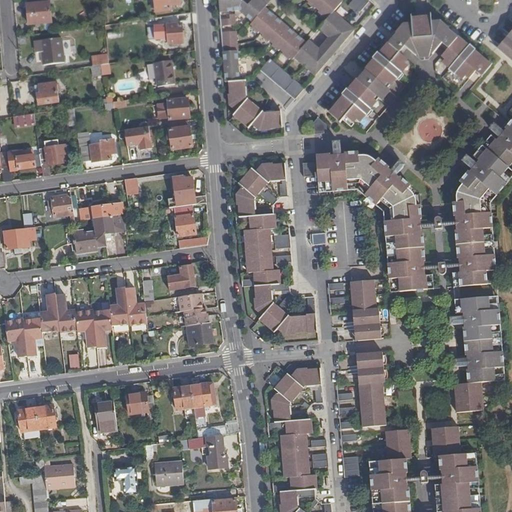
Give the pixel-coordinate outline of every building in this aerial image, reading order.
[(155,0),(157,10),(171,8),(171,4),(181,3),(181,0),(155,0)] [(232,0),(219,0),(220,13),(238,11),(251,22),(248,25),(250,27),(249,30),(256,36),(258,34),(262,37),(260,39),(265,44),(267,41),(271,45),(270,48),(275,53),(278,51),(282,54),(280,57),(286,62),(288,59),(290,62),(293,58),(313,76),(327,60),(317,50),(306,40),(303,44),(262,9),(266,5),(259,0),(249,0),(245,5),(241,1),(232,1),(232,0)] [(301,0),(303,2),(302,3),(305,6),(307,5),(313,11),(312,12),(315,15),(316,13),(323,18),(322,20),(323,21),(316,29),(327,39),(338,48),(353,30),(333,12),(342,2),(338,0),(301,0)] [(365,0),(352,0),(347,7),(357,15),(369,2),(365,0)] [(30,24),(41,23),(52,21),(51,1),(28,3),(30,24)] [(227,20),(221,20),(221,27),(233,26),(232,15),(227,16),(227,20)] [(481,78),(490,67),(457,38),(456,39),(453,36),(448,32),(449,31),(441,23),(432,23),(432,18),(412,19),(412,25),(403,26),(394,36),(396,37),(392,41),(389,45),(387,44),(363,72),(365,73),(358,81),(356,81),(327,114),(338,123),(341,120),(349,127),(352,123),(349,121),(353,117),(357,121),(369,108),(366,105),(374,96),(379,101),(388,92),(381,86),(404,60),(396,52),(401,48),(403,46),(414,56),(430,55),(440,44),(444,47),(446,49),(439,56),(450,66),(444,72),(450,77),(454,74),(460,80),(464,76),(468,79),(474,72),(481,78)] [(52,21),(41,23),(42,30),(53,28),(52,21)] [(169,32),(169,37),(169,43),(184,41),(183,23),(156,25),(157,33),(169,32)] [(234,32),(222,34),(226,83),(232,84),(234,108),(239,112),(235,116),(237,117),(236,119),(246,128),(247,127),(250,129),(253,125),(259,130),(279,128),(278,113),(265,114),(263,112),(261,115),(249,103),(251,100),(248,98),(246,82),(238,83),(234,32)] [(511,36),(500,51),(511,61),(511,36)] [(59,38),(33,41),(35,52),(39,51),(40,65),(61,63),(59,38)] [(334,52),(338,48),(327,39),(323,43),(317,50),(327,60),(334,52)] [(102,64),(110,63),(109,55),(93,57),(94,65),(102,64)] [(173,83),(169,60),(153,62),(153,63),(155,78),(156,86),(173,83)] [(268,60),(259,70),(293,100),(302,89),(268,60)] [(153,63),(145,64),(147,79),(155,78),(153,63)] [(103,74),(102,64),(94,65),(92,65),(94,76),(103,74)] [(38,104),(60,101),(58,90),(60,90),(60,83),(57,84),(57,82),(36,85),(38,104)] [(170,116),(170,119),(190,117),(189,98),(177,99),(176,97),(168,97),(169,103),(159,104),(160,117),(170,116)] [(70,124),(77,123),(75,107),(68,108),(70,124)] [(456,216),(456,221),(457,225),(457,229),(455,229),(457,258),(459,258),(460,263),(460,267),(460,273),(459,273),(460,287),(487,285),(486,271),(493,270),(492,255),(484,256),(483,229),(489,228),(488,213),(481,214),(481,201),(488,192),(495,197),(505,184),(500,179),(511,163),(511,110),(510,113),(511,115),(511,121),(505,130),(506,131),(504,133),(496,127),(493,128),(492,130),(492,132),(500,139),(497,141),(496,141),(479,160),(480,162),(478,164),(471,158),(469,158),(467,159),(466,162),(467,163),(474,170),(471,173),(470,172),(461,182),(463,184),(456,194),(455,198),(456,203),(453,203),(454,216),(456,216)] [(36,113),(14,116),(16,126),(37,123),(36,113)] [(324,124),(316,118),(310,124),(310,134),(324,132),(324,124)] [(153,148),(150,126),(125,130),(127,145),(140,144),(141,150),(153,148)] [(173,143),(174,149),(193,146),(190,126),(171,129),(171,134),(169,135),(170,144),(173,143)] [(91,145),(82,147),(85,162),(93,161),(94,162),(112,159),(111,152),(116,151),(114,139),(109,139),(101,140),(102,144),(91,145)] [(420,227),(420,223),(420,219),(421,219),(420,205),(417,205),(417,200),(416,197),(408,187),(410,185),(401,177),(399,178),(396,175),(402,167),(403,165),(401,163),(399,163),(391,171),(388,169),(389,168),(379,159),(377,160),(372,156),(368,155),(359,155),(359,152),(345,152),(345,154),(341,154),(341,147),(341,144),(339,142),(337,142),(335,144),(334,146),(334,155),(331,155),(331,153),(317,154),(317,161),(304,162),(305,176),(319,176),(319,182),(333,182),(333,189),(349,188),(348,181),(360,181),(372,190),(367,196),(378,205),(383,199),(392,207),(393,221),(386,221),(388,236),(395,236),(397,262),(390,263),(391,278),(398,277),(399,292),(427,289),(426,276),(424,276),(424,270),(423,266),(423,260),(425,260),(423,233),(421,233),(420,227)] [(43,176),(51,175),(50,165),(68,162),(66,146),(40,149),(40,154),(42,164),(43,176)] [(3,172),(4,182),(13,181),(12,170),(36,167),(36,165),(42,164),(40,154),(34,155),(34,150),(9,153),(10,158),(1,160),(3,172)] [(242,217),(236,218),(237,225),(252,224),(252,216),(255,216),(254,194),(256,192),(255,190),(262,182),(263,184),(267,179),(282,178),(281,164),(262,165),(257,170),(254,168),(252,170),(251,169),(240,181),(242,183),(240,185),(244,189),(240,193),(242,217)] [(207,203),(207,195),(195,197),(193,176),(185,177),(184,174),(175,175),(177,199),(179,199),(180,206),(193,204),(207,203)] [(139,177),(125,179),(128,194),(136,193),(135,188),(140,187),(139,177)] [(264,187),(260,191),(269,201),(273,197),(264,187)] [(80,220),(76,194),(71,195),(74,214),(75,221),(80,220)] [(74,214),(71,195),(53,198),(54,203),(50,203),(51,211),(55,210),(56,217),(74,214)] [(168,200),(169,208),(170,207),(174,207),(180,206),(179,199),(177,199),(168,200)] [(95,218),(125,214),(123,200),(113,201),(114,205),(94,207),(95,218)] [(193,204),(180,206),(174,207),(175,212),(176,222),(173,222),(174,230),(177,230),(178,235),(196,233),(193,204)] [(257,215),(255,216),(256,231),(252,231),(252,233),(250,233),(251,244),(253,244),(253,248),(251,248),(252,257),(254,257),(255,262),(253,262),(253,271),(255,270),(255,273),(262,273),(263,285),(260,285),(260,279),(243,281),(244,288),(257,287),(259,309),(267,316),(263,320),(265,322),(263,324),(273,333),(275,331),(278,333),(282,329),(286,333),(300,332),(301,335),(308,335),(309,334),(308,317),(295,318),(293,315),(291,317),(277,304),(278,303),(274,299),(273,285),(276,285),(276,291),(290,290),(290,284),(279,284),(279,282),(281,282),(280,273),(278,273),(278,271),(273,271),(270,229),(271,229),(271,226),(273,225),(272,218),(270,218),(269,207),(257,208),(257,215)] [(126,229),(125,214),(95,218),(97,231),(98,234),(106,232),(126,229)] [(30,216),(24,216),(25,227),(29,227),(32,227),(30,216)] [(435,219),(434,223),(435,227),(435,228),(438,228),(443,228),(443,226),(442,222),(442,220),(442,218),(440,217),(438,217),(437,217),(435,217),(435,219)] [(32,227),(29,227),(29,229),(6,231),(8,248),(16,247),(23,246),(31,245),(30,239),(37,239),(36,226),(32,227)] [(107,241),(106,232),(98,234),(97,231),(88,233),(86,233),(86,230),(75,231),(78,252),(99,248),(99,246),(99,243),(107,241)] [(325,234),(312,235),(312,246),(326,245),(325,234)] [(274,236),(275,248),(289,247),(288,235),(274,236)] [(208,245),(210,236),(179,241),(180,248),(208,245)] [(438,264),(437,265),(438,269),(438,270),(439,273),(441,273),(443,273),(445,271),(446,268),(446,264),(446,261),(442,261),(438,262),(438,264)] [(170,289),(196,286),(194,265),(181,266),(182,274),(168,276),(170,289)] [(353,310),(356,311),(359,339),(381,338),(381,336),(383,336),(384,333),(385,330),(383,325),(377,326),(377,320),(382,319),(382,318),(382,314),(382,311),(379,311),(379,308),(377,308),(374,280),(351,282),(353,310)] [(153,281),(144,282),(146,298),(146,301),(155,300),(153,281)] [(125,283),(125,282),(116,283),(118,300),(109,301),(110,304),(113,326),(131,324),(125,283)] [(146,301),(146,298),(136,299),(134,282),(125,283),(131,324),(131,326),(148,323),(145,301),(146,301)] [(42,332),(59,330),(54,294),(54,293),(46,294),(48,311),(39,313),(40,318),(42,332)] [(59,330),(59,332),(76,330),(74,309),(66,310),(63,293),(54,294),(59,330)] [(204,307),(201,293),(180,296),(182,310),(185,310),(204,307)] [(297,300),(292,295),(282,306),(287,310),(297,300)] [(489,297),(461,300),(462,314),(465,314),(465,317),(457,317),(454,318),(453,320),(454,323),(456,325),(460,325),(466,324),(466,328),(465,328),(463,328),(465,355),(468,354),(469,358),(462,358),(459,359),(457,360),(457,363),(458,365),(460,366),(469,365),(469,368),(466,368),(468,384),(453,385),(455,412),(481,410),(479,383),(495,381),(494,367),(501,367),(500,352),(493,352),(491,326),(498,325),(497,310),(490,311),(489,297)] [(104,331),(113,329),(113,326),(110,304),(92,307),(97,348),(97,349),(106,348),(104,331)] [(76,330),(77,332),(86,331),(88,349),(97,348),(92,307),(91,305),(73,308),(74,309),(76,330)] [(206,307),(204,307),(185,310),(188,325),(209,322),(206,307)] [(33,339),(43,338),(42,332),(40,318),(22,320),(27,356),(27,357),(35,356),(33,339)] [(5,324),(8,341),(17,340),(19,357),(27,356),(22,320),(22,319),(7,321),(5,321),(5,324)] [(214,341),(211,322),(209,322),(188,325),(190,344),(214,341)] [(383,356),(383,353),(360,355),(363,385),(360,385),(363,427),(386,425),(382,382),(385,382),(385,380),(388,379),(388,376),(388,372),(386,370),(381,370),(381,365),(385,364),(387,362),(387,360),(386,357),(385,356),(383,356)] [(277,486),(277,493),(282,493),(284,511),(300,511),(301,511),(297,507),(296,492),(299,492),(299,497),(313,496),(312,490),(314,490),(313,487),(315,487),(314,479),(313,479),(312,477),(309,477),(306,436),(309,436),(309,433),(311,433),(310,423),(308,424),(308,420),(307,420),(306,414),(293,416),(293,421),(291,421),(289,402),(291,399),(289,397),(297,387),(299,390),(301,388),(319,386),(318,370),(296,372),(292,377),(288,375),(286,377),(284,375),(276,384),(278,386),(276,389),(280,392),(276,398),(277,423),(273,423),(273,430),(285,429),(285,422),(288,422),(288,429),(288,435),(288,436),(288,438),(286,438),(287,449),(289,449),(289,454),(287,454),(288,462),(290,462),(290,468),(288,468),(289,476),(291,476),(292,485),(292,491),(290,492),(290,485),(277,486)] [(209,384),(191,386),(194,408),(199,407),(202,406),(212,405),(209,384)] [(194,408),(191,386),(174,388),(177,410),(185,409),(194,408)] [(146,392),(125,395),(128,416),(149,413),(149,409),(155,409),(153,396),(147,396),(146,392)] [(353,394),(339,395),(339,402),(354,401),(353,394)] [(116,422),(113,401),(93,403),(96,425),(116,422)] [(55,405),(36,408),(40,431),(59,429),(55,405)] [(40,431),(36,408),(18,410),(19,419),(17,420),(18,424),(20,423),(22,434),(40,431)] [(194,408),(185,409),(186,416),(196,416),(194,408)] [(238,422),(228,424),(228,425),(229,433),(240,431),(238,422)] [(229,433),(228,425),(202,429),(198,430),(199,437),(209,436),(222,434),(229,433)] [(479,511),(471,511),(470,485),(477,485),(476,469),(468,469),(468,456),(463,456),(461,428),(434,430),(435,458),(440,458),(441,472),(443,472),(443,476),(443,481),(443,486),(442,486),(443,511),(479,511)] [(406,484),(406,480),(405,475),(407,475),(406,460),(413,460),(411,431),(387,433),(389,460),(380,461),(381,474),(373,475),(374,490),(383,490),(384,511),(409,511),(409,489),(406,488),(406,484)] [(223,445),(222,434),(209,436),(209,446),(223,445)] [(356,434),(342,435),(342,442),(357,441),(356,434)] [(199,437),(179,440),(180,448),(209,446),(209,436),(199,437)] [(224,456),(223,445),(209,446),(210,453),(208,453),(209,468),(227,466),(227,456),(224,456)] [(311,457),(312,469),(326,468),(325,456),(311,457)] [(358,457),(344,458),(345,478),(360,477),(358,457)] [(38,467),(45,467),(44,458),(36,459),(36,461),(37,461),(38,467)] [(156,484),(183,483),(182,461),(154,463),(156,484)] [(45,467),(46,475),(47,487),(57,486),(58,490),(76,489),(75,464),(45,467)] [(136,467),(113,469),(114,482),(123,481),(123,497),(138,495),(136,467)] [(40,475),(20,478),(21,486),(33,484),(35,511),(49,511),(48,502),(47,491),(47,487),(46,475),(40,475)] [(215,498),(193,500),(194,511),(203,511),(203,508),(213,507),(213,511),(235,511),(235,499),(215,500),(215,498)] [(6,502),(6,511),(15,511),(14,502),(6,502)]
